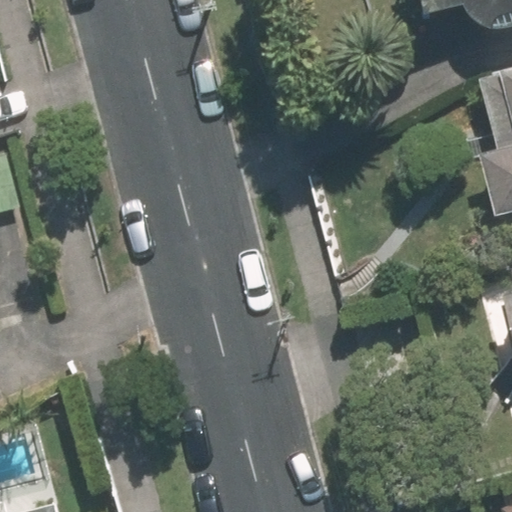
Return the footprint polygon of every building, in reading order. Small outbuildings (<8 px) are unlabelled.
[(500,25),(511,24),(511,0),(441,0),(442,5),(462,0),(470,0),(476,11),(486,20),(500,25)] [(493,149),(508,211),(511,210),(511,64),(511,66),(511,67),(488,73),(504,146),(493,149)] [(0,211),(25,205),(11,150),(0,153),(0,211)] [(0,337),(11,334),(0,290),(0,337)] [(67,511),(65,500),(16,511),(67,511)]
